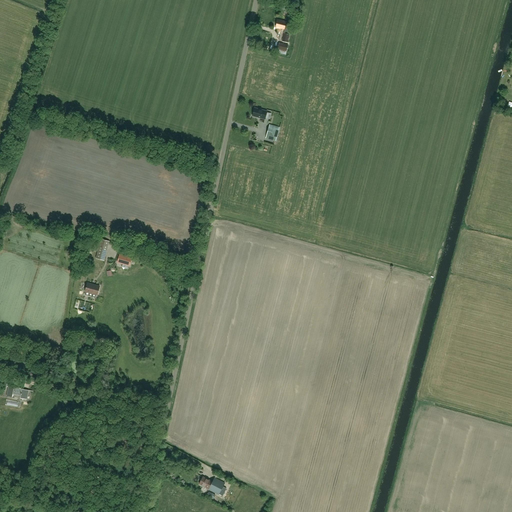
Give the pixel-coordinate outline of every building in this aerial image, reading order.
[(284,33),(282,41),(287,42),(289,34),(292,23),(287,22),(277,20),(276,27),(285,29),(284,33)] [(278,49),(279,49),(287,51),(288,45),(282,43),(279,43),(278,49)] [(254,108),(252,116),(265,119),(267,111),(254,108)] [(276,141),(280,127),(270,124),(266,138),(276,141)] [(109,241),(101,239),(96,258),(104,260),(109,241)] [(117,262),(129,266),(131,258),(119,255),(117,262)] [(89,295),(90,293),(97,295),(100,286),(88,283),(85,291),(86,291),(85,294),(89,295)] [(15,360),(13,369),(20,370),(22,362),(15,360)] [(27,399),(29,390),(22,389),(14,388),(14,386),(7,385),(7,381),(1,380),(0,383),(0,389),(6,391),(6,387),(8,387),(7,396),(12,397),(13,394),(21,396),(20,398),(27,399)] [(219,495),(225,483),(214,478),(212,482),(203,477),(199,483),(207,488),(219,495)]
